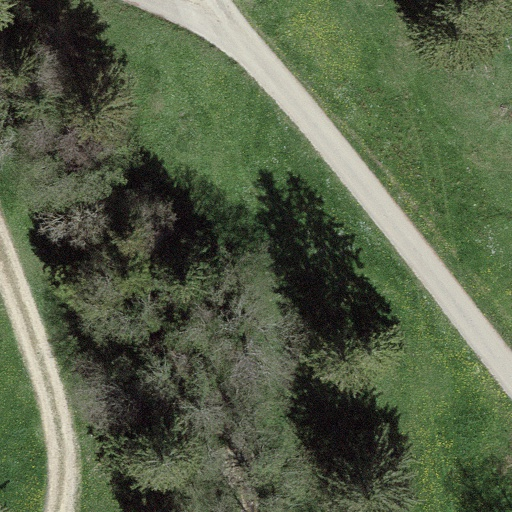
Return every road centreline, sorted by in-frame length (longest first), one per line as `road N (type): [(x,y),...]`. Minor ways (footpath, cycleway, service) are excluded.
road 1 (track): [(511,391),(328,142),(207,26)]
road 2 (track): [(63,511),(67,502),(22,324),(0,264)]
